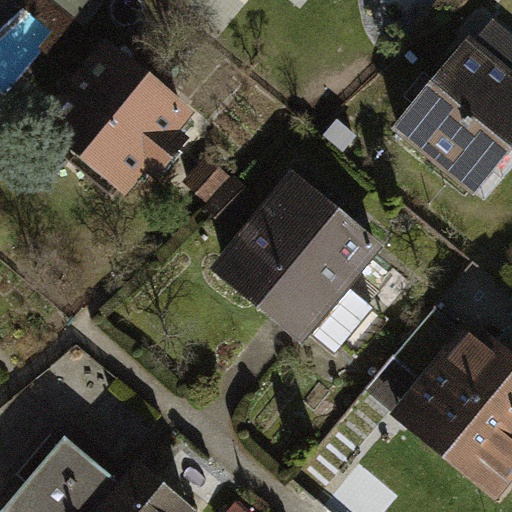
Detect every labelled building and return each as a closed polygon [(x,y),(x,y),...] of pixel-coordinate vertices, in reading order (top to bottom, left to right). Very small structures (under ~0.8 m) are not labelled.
[(255,0),(269,11),(278,0),(255,0)] [(27,132),(128,212),(195,128),(94,47),(27,132)] [(387,144),(481,211),(511,168),(511,89),(456,49),(387,144)] [(201,304),(319,386),(398,273),(280,191),(201,304)] [(380,429),(478,511),(497,511),(511,494),(511,379),(460,336),(380,429)] [(68,449),(1,511),(103,511),(116,500),(68,449)] [(178,511),(143,475),(116,500),(103,511),(178,511)]
